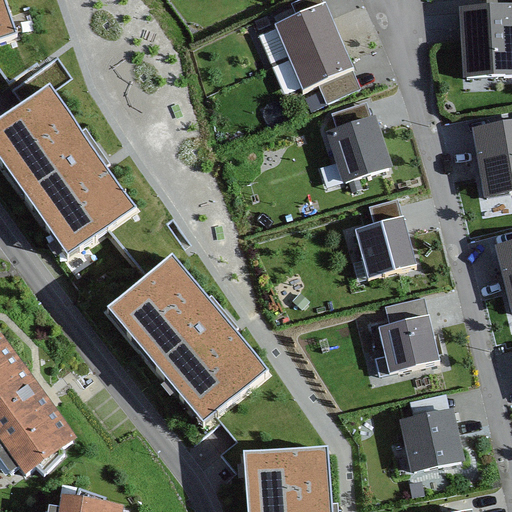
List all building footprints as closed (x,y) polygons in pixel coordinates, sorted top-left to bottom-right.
[(511,1),(462,5),(468,73),(511,69),(511,1)] [(336,43),(324,14),(280,33),(293,62),(336,43)] [(349,73),(336,43),(293,62),(305,91),(349,73)] [(0,127),(0,171),(67,264),(138,213),(50,92),(0,127)] [(511,190),(511,122),(475,129),(486,195),(511,190)] [(376,123),(327,138),(344,190),(393,174),(376,123)] [(404,223),(355,236),(368,285),(417,272),(404,223)] [(511,241),(498,246),(511,303),(511,241)] [(107,318),(204,433),(270,378),(172,263),(107,318)] [(440,368),(430,323),(379,334),(389,380),(440,368)] [(83,447),(7,345),(0,350),(0,437),(34,483),(83,447)] [(412,479),(465,468),(454,414),(451,415),(447,397),(411,405),(414,423),(400,426),(412,479)] [(243,461),(246,511),(332,511),(328,455),(243,461)]
